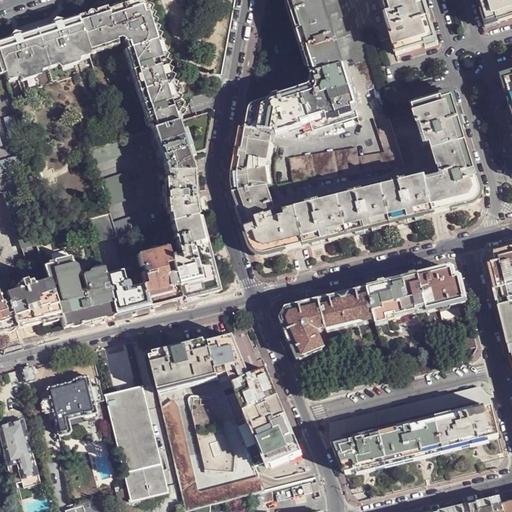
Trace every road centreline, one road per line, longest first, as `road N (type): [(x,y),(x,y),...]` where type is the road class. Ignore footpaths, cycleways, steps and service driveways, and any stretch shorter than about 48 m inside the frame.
road 1 (residential): [(247,0),(216,174),(229,237),(257,298)]
road 2 (tertiary): [(257,298),(0,360)]
road 3 (unknown): [(244,465),(218,395),(185,394),(200,470),(212,480),(234,476)]
road 4 (tertiary): [(463,245),(257,298)]
road 5 (unknown): [(136,327),(175,484),(170,503),(147,511)]
road 6 (residential): [(495,367),(309,417)]
road 7 (residential): [(384,511),(511,478)]
road 8 (residential): [(257,298),(309,417)]
road 9 (residential): [(495,367),(463,245)]
